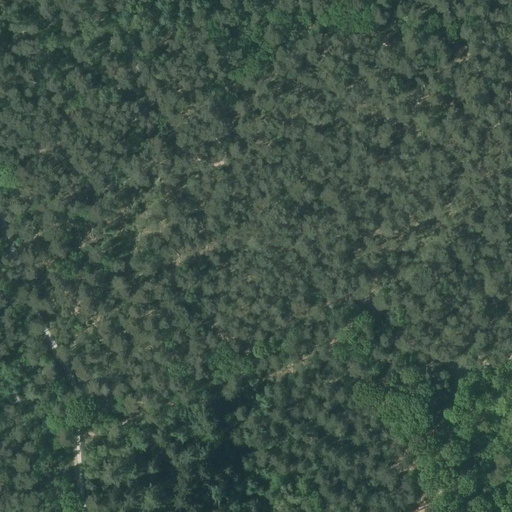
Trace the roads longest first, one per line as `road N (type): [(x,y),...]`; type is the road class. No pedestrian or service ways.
road 1 (track): [(511,356),(462,367),(431,359),(369,307),(330,296),(114,427)]
road 2 (track): [(70,441),(55,358),(0,236)]
